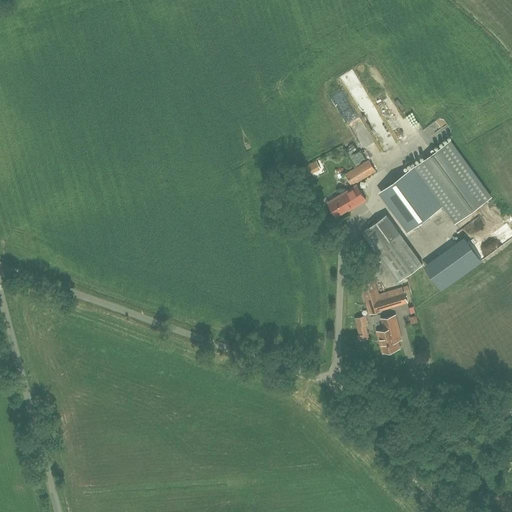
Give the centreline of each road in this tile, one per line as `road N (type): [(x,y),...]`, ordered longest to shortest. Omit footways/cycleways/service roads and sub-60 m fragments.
road 1 (unclassified): [(511,414),(427,384),(306,377),(0,264)]
road 2 (unclassified): [(57,511),(0,291)]
road 3 (track): [(326,378),(443,511)]
